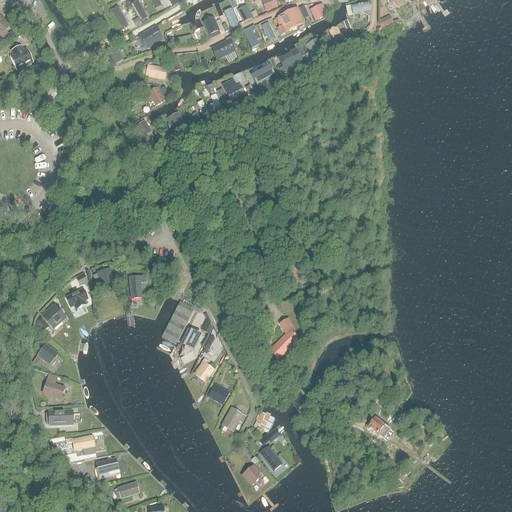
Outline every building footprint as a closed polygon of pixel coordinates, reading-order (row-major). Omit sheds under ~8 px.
[(158,0),(151,0),(155,8),(161,5),(158,0)] [(273,0),(260,0),(266,13),(277,9),(273,0)] [(137,2),(132,5),(142,21),(147,18),(137,2)] [(351,7),(353,17),(371,14),(368,3),(351,7)] [(322,5),(309,11),(315,22),(327,16),(322,5)] [(128,28),(116,7),(110,11),(121,31),(128,28)] [(246,8),(238,12),(243,23),(251,19),(246,8)] [(285,34),(304,25),(296,9),(276,19),(276,20),(274,21),(278,28),(279,27),(281,26),(283,31),(285,34)] [(0,16),(0,36),(4,39),(8,34),(5,32),(11,26),(0,16)] [(390,17),(379,22),(382,30),(394,24),(390,17)] [(213,18),(202,23),(208,37),(220,32),(213,18)] [(261,27),(268,42),(275,39),(268,24),(261,27)] [(139,37),(147,51),(163,41),(156,28),(139,37)] [(251,33),(249,30),(242,34),(251,50),(258,47),(251,33)] [(7,36),(10,42),(16,39),(13,34),(7,36)] [(332,40),(335,47),(344,42),(341,36),(332,40)] [(176,40),(177,48),(193,45),(191,37),(176,40)] [(313,58),(324,52),(317,40),(306,46),(313,58)] [(228,64),(237,60),(234,54),(235,53),(229,41),(211,50),(217,62),(225,58),(228,64)] [(18,69),(32,62),(26,52),(23,53),(21,49),(13,52),(15,57),(13,58),(18,69)] [(281,66),(278,68),(281,74),(284,72),(285,73),(303,64),(295,50),(278,60),(281,66)] [(110,55),(114,64),(122,59),(117,51),(110,55)] [(175,56),(168,59),(172,72),(180,69),(175,56)] [(167,70),(148,66),(146,77),(165,81),(167,70)] [(268,68),(251,77),(257,87),(273,79),(268,68)] [(231,102),(243,95),(239,88),(235,90),(232,83),(223,87),(231,102)] [(250,85),(245,88),(248,94),(253,91),(250,85)] [(157,89),(148,94),(146,90),(141,93),(145,101),(150,98),(155,107),(165,102),(157,89)] [(222,108),(216,95),(211,97),(213,104),(211,106),(214,112),(222,108)] [(178,114),(166,120),(174,134),(186,128),(178,114)] [(152,134),(145,123),(137,128),(144,139),(145,139),(152,135),(152,134)] [(147,143),(154,139),(152,135),(145,139),(147,143)] [(101,287),(114,283),(110,270),(98,274),(98,275),(93,277),(95,281),(99,280),(101,287)] [(84,274),(76,278),(80,287),(88,283),(84,274)] [(140,283),(145,283),(145,277),(129,279),(131,299),(142,298),(140,283)] [(82,291),(66,299),(70,308),(74,307),(76,310),(85,305),(83,302),(87,300),(82,291)] [(194,309),(180,302),(161,338),(175,345),(194,309)] [(61,323),(65,319),(55,307),(43,317),(52,327),(59,321),(61,323)] [(41,318),(34,323),(42,332),(49,326),(41,318)] [(295,331),(288,319),(279,324),(285,336),(295,331)] [(207,320),(201,331),(209,336),(213,329),(207,320)] [(192,333),(190,337),(186,335),(181,345),(192,350),(199,336),(192,333)] [(285,336),(269,353),(277,360),(293,344),(285,336)] [(50,365),(57,355),(46,346),(33,363),(37,366),(42,359),(50,365)] [(205,383),(214,372),(207,367),(209,364),(204,360),(202,363),(203,364),(195,376),(205,383)] [(61,399),(64,389),(55,386),(57,379),(49,377),(43,393),(61,399)] [(223,405),(229,394),(215,386),(209,397),(223,405)] [(233,410),(224,426),(232,431),(238,421),(242,423),(245,417),(233,410)] [(274,418),(260,412),(254,427),(268,433),(274,418)] [(50,414),(46,414),(46,424),(72,424),(72,413),(50,414)] [(375,418),(367,429),(383,441),(391,431),(375,418)] [(275,429),(266,436),(271,443),(280,436),(275,429)] [(322,431),(317,433),(321,443),(327,441),(322,431)] [(74,451),(95,447),(93,437),(72,441),(74,451)] [(270,467),(278,461),(269,450),(271,449),(269,447),(259,455),(270,467)] [(96,465),(100,481),(110,478),(108,473),(117,471),(115,461),(96,465)] [(256,477),(259,474),(253,467),(242,477),(251,487),(259,481),(256,477)] [(399,472),(395,477),(400,481),(404,476),(399,472)] [(87,475),(84,478),(92,487),(95,484),(87,475)] [(120,499),(139,493),(136,484),(117,489),(117,490),(115,491),(118,500),(120,499)]
